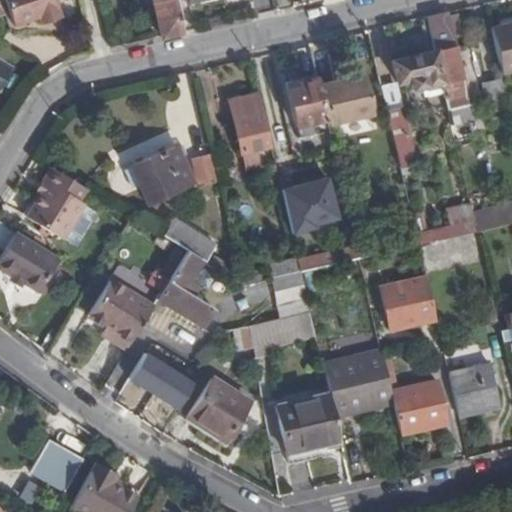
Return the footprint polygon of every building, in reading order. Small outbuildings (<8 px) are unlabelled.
[(61,18),(55,0),(5,0),(14,26),(40,17),(42,24),(61,18)] [(183,31),(175,0),(152,0),(161,36),(183,31)] [(477,119),(474,103),(468,104),(451,35),(460,33),(455,13),(447,15),(446,12),(426,16),(434,51),(441,83),(451,125),(477,119)] [(501,73),(511,70),(511,21),(490,27),(501,73)] [(434,51),(391,61),(397,82),(409,79),(411,90),(441,83),(434,51)] [(374,114),(364,74),(318,85),(326,119),(328,125),(374,114)] [(298,87),(287,90),(295,126),(326,119),(318,85),(317,78),(297,82),(298,87)] [(502,78),(481,82),(489,113),(509,108),(502,78)] [(385,104),(400,100),(395,83),(381,87),(385,104)] [(259,94),(229,101),(240,152),(256,148),(271,145),(259,94)] [(399,166),(415,162),(402,106),(386,109),(399,166)] [(177,147),(176,145),(130,166),(147,203),(192,182),(181,157),(177,147)] [(186,154),(182,145),(177,147),(181,157),(186,154)] [(245,170),(260,166),(256,148),(240,152),(245,170)] [(215,181),(209,155),(191,159),(197,185),(215,181)] [(62,239),(83,204),(79,201),(87,189),(51,168),(42,182),(46,184),(26,217),(62,239)] [(293,236),(341,222),(328,176),(280,190),(293,236)] [(469,202),(445,208),(450,225),(426,231),(422,212),(411,215),(415,234),(418,244),(476,231),(472,213),(469,202)] [(511,222),(511,203),(472,213),(476,231),(511,222)] [(98,212),(83,204),(62,239),(76,247),(98,212)] [(215,245),(173,218),(163,235),(205,262),(215,245)] [(23,283),(38,292),(59,258),(16,231),(0,257),(0,268),(10,275),(23,283)] [(415,234),(356,247),(359,258),(418,244),(415,234)] [(356,247),(356,245),(298,259),(300,271),(359,258),(356,247)] [(156,299),(202,327),(213,308),(193,295),(198,287),(189,281),(202,261),(186,251),(156,299)] [(297,258),(268,264),(271,278),(273,278),(300,271),(298,259),(297,258)] [(278,303),(276,303),(279,318),(309,311),(300,271),(273,278),(278,303)] [(10,275),(7,281),(20,289),(23,283),(10,275)] [(425,276),(380,286),(390,329),(435,319),(425,276)] [(152,307),(109,280),(88,314),(105,325),(115,331),(110,339),(125,349),(152,307)] [(492,297),(478,301),(483,325),(497,323),(492,297)] [(254,358),(274,353),(272,347),(315,336),(309,311),(279,318),(248,325),(252,348),(254,358)] [(105,325),(100,333),(110,339),(115,331),(105,325)] [(234,329),(238,350),(252,348),(248,325),(234,329)] [(511,328),(499,330),(502,341),(511,338),(511,328)] [(101,392),(115,401),(129,379),(178,411),(195,385),(131,345),(101,392)] [(390,391),(380,349),(334,360),(345,405),(347,414),(393,403),(390,391)] [(332,407),(345,405),(334,360),(322,363),(332,407)] [(499,406),(489,364),(448,374),(458,415),(499,406)] [(249,403),(211,379),(187,417),(225,441),(249,403)] [(446,423),(436,380),(390,391),(393,403),(400,434),(446,423)] [(318,440),(339,435),(329,393),(275,405),(286,453),(319,445),(318,440)] [(48,436),(27,471),(63,492),(83,456),(48,436)] [(86,511),(128,511),(137,497),(123,489),(111,482),(115,476),(116,474),(96,462),(72,504),(86,511)] [(111,482),(123,489),(126,483),(115,476),(111,482)]
